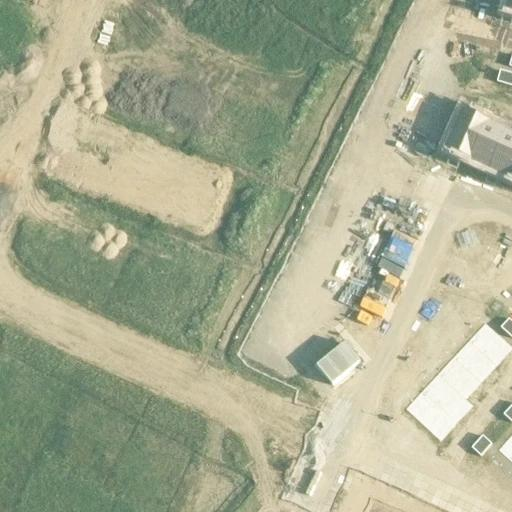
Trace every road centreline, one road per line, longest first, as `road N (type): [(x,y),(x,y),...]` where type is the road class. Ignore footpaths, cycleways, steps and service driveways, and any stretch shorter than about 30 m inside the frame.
road 1 (residential): [(62,45),(367,179)]
road 2 (residential): [(0,280),(263,400)]
road 3 (residential): [(62,45),(0,184)]
